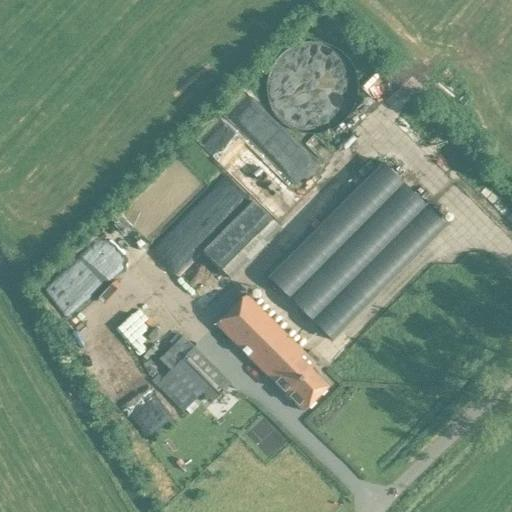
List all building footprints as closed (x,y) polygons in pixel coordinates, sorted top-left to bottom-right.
[(297,131),(313,134),(329,131),(343,124),(353,112),(359,97),(360,81),(354,66),(345,53),(331,44),(315,41),(299,43),(287,49),(276,59),(270,72),(267,85),(268,99),(274,112),(283,123),(297,131)] [(246,90),(222,106),(230,117),(254,100),(246,90)] [(382,162),(268,277),(331,340),(445,225),(382,162)] [(252,201),(203,252),(230,278),(280,228),(252,201)] [(87,261),(43,292),(81,347),(138,308),(117,277),(104,286),(87,261)] [(314,364),(245,294),(215,324),(302,411),(327,386),(310,368),(314,364)] [(137,363),(153,350),(129,321),(113,334),(137,363)] [(229,383),(193,347),(177,332),(167,342),(171,346),(158,359),(169,370),(155,385),(182,412),(185,409),(190,414),(199,405),(194,400),(202,392),(211,402),(229,383)] [(85,357),(149,435),(168,419),(104,341),(85,357)]
